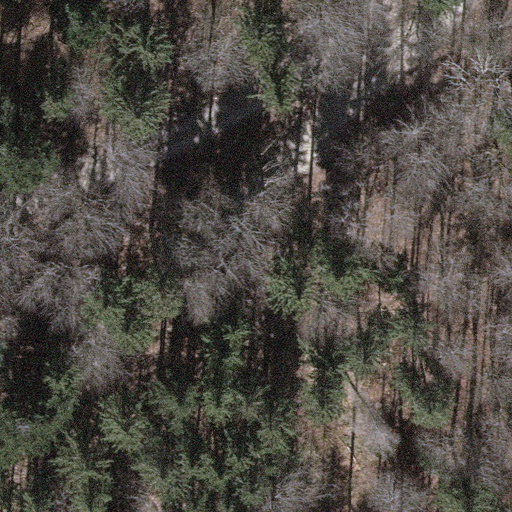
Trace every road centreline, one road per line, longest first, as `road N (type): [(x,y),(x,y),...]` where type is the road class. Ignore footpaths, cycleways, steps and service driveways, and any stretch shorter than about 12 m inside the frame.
road 1 (track): [(366,51),(288,161),(97,364),(0,431)]
road 2 (track): [(450,0),(366,51),(0,201)]
